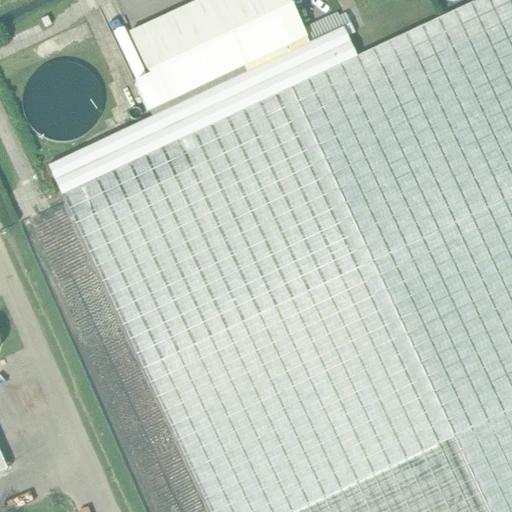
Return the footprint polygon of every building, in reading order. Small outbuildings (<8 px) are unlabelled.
[(186,120),(180,105),(48,167),(209,511),(511,511),(511,8),(508,0),(480,0),(357,58),(343,29),(292,53),(299,67),(186,120)] [(134,85),(148,114),(307,39),(289,0),(202,0),(129,34),(150,78),(134,85)] [(292,53),(180,105),(186,120),(299,67),(292,53)] [(107,107),(106,99),(105,93),(101,85),(96,80),(91,76),(85,72),(79,70),(70,69),(65,69),(56,71),(49,74),(42,80),(38,85),(34,92),(32,99),(31,107),(32,115),(34,122),(37,128),(42,133),(48,138),(52,141),(60,144),(69,145),(74,145),(81,143),(88,140),(95,135),(100,129),(104,122),(106,115),(107,107)] [(0,474),(8,471),(0,452),(0,474)]
